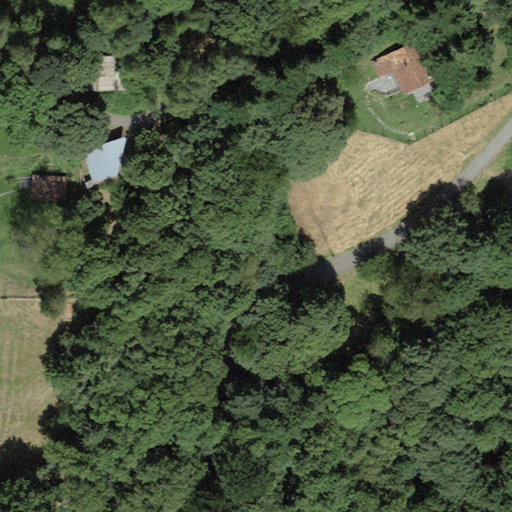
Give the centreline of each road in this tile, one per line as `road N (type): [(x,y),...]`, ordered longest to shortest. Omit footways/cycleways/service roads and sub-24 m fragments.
road 1 (residential): [(428,0),(165,139),(75,120),(0,79)]
road 2 (unclassified): [(242,351),(253,295),(382,230),(511,131)]
road 3 (unclassified): [(511,262),(301,355),(258,363),(242,351)]
road 4 (residential): [(242,351),(8,511)]
